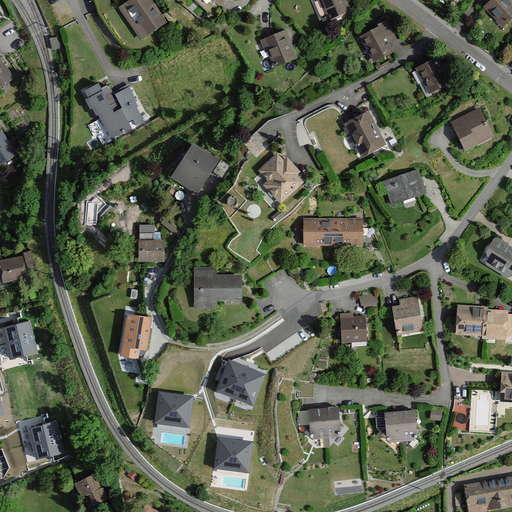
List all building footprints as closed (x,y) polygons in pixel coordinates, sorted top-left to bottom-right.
[(117,10),(139,43),(165,26),(147,0),(124,0),(127,3),(117,10)] [(315,0),(324,23),(348,13),(342,0),(315,0)] [(511,20),(511,5),(507,0),(491,0),(482,9),(502,30),(511,20)] [(358,39),(372,65),(393,53),(389,46),(396,41),(385,21),(375,26),(376,29),(358,39)] [(259,41),(270,69),(295,58),(283,31),(259,41)] [(0,59),(0,81),(10,75),(0,59)] [(414,70),(426,96),(449,84),(436,59),(414,70)] [(107,141),(142,124),(134,106),(135,105),(127,89),(114,96),(121,111),(111,115),(97,85),(83,92),(87,100),(83,102),(87,110),(89,109),(93,117),(95,116),(107,141)] [(449,122),(463,152),(493,138),(479,108),(449,122)] [(340,124),(358,159),(383,146),(365,112),(340,124)] [(0,135),(0,154),(9,149),(0,135)] [(191,143),(167,178),(194,195),(209,173),(221,181),(229,168),(191,143)] [(262,185),(278,204),(301,184),(295,176),(298,174),(285,159),(282,162),(275,154),(256,170),(266,181),(262,185)] [(377,181),(384,204),(418,193),(411,170),(377,181)] [(296,244),(361,246),(361,220),(296,219),(296,244)] [(137,228),(137,263),(162,264),(163,241),(153,240),(153,228),(137,228)] [(511,278),(511,250),(493,239),(483,255),(488,258),(484,265),(506,280),(509,276),(511,278)] [(21,257),(0,261),(0,283),(0,285),(26,281),(21,257)] [(193,307),(214,307),(214,300),(240,300),(240,276),(214,276),(214,268),(193,268),(193,307)] [(349,292),(352,302),(370,297),(367,287),(349,292)] [(390,306),(395,336),(416,332),(416,327),(420,326),(415,296),(396,299),(397,305),(390,306)] [(503,338),(511,338),(511,316),(506,316),(507,309),(457,307),(455,335),(481,336),(481,342),(503,343),(503,338)] [(1,321),(5,341),(37,334),(33,314),(1,321)] [(120,347),(144,351),(149,319),(125,315),(120,347)] [(339,316),(340,344),(364,344),(364,319),(352,319),(351,315),(339,316)] [(26,433),(30,453),(70,444),(50,356),(31,360),(47,429),(26,433)] [(263,375),(231,362),(219,390),(251,403),(263,375)] [(511,374),(500,374),(498,403),(511,403),(511,374)] [(194,397),(159,392),(155,423),(190,427),(194,397)] [(306,411),(307,434),(312,433),(312,440),(342,439),(341,409),(306,411)] [(383,413),(384,436),(388,436),(389,442),(420,441),(419,412),(383,413)] [(253,442),(218,438),(214,468),(249,473),(253,442)] [(86,496),(91,508),(107,501),(95,475),(73,485),(79,499),(86,496)] [(511,506),(511,476),(465,482),(468,511),(511,506)]
